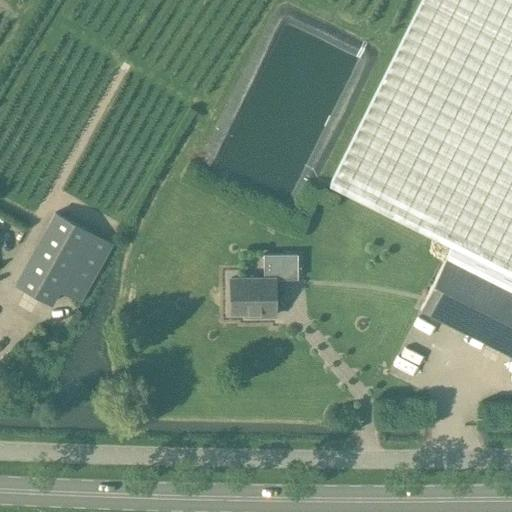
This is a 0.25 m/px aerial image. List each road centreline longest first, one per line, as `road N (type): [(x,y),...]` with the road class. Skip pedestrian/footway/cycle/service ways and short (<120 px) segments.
road 1 (unclassified): [(511,458),(0,450)]
road 2 (primary): [(511,499),(0,493)]
